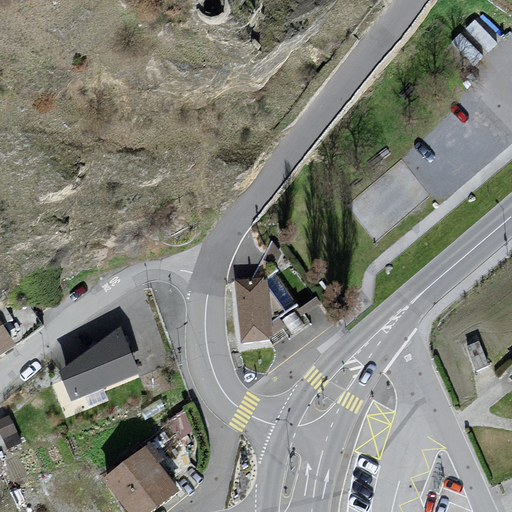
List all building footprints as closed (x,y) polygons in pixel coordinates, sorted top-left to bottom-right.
[(209,0),(203,0),(202,4),(202,10),(205,15),(211,18),(218,18),(224,16),(227,10),(227,3),(226,0),(221,0),(223,4),(223,8),(220,12),(215,13),(211,13),(207,11),(206,5),(209,0)] [(235,285),(242,348),(269,344),(265,281),(235,285)] [(0,357),(10,352),(0,332),(0,357)] [(118,332),(58,376),(71,405),(138,380),(118,332)] [(478,342),(466,346),(476,371),(488,366),(478,342)] [(144,453),(100,487),(119,511),(153,511),(177,494),(144,453)] [(445,473),(436,470),(428,489),(438,493),(445,473)]
